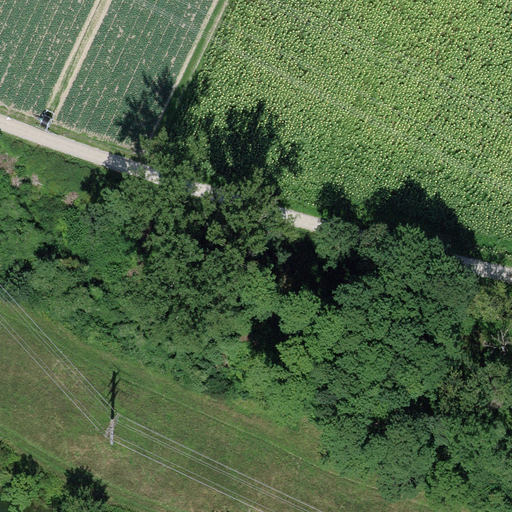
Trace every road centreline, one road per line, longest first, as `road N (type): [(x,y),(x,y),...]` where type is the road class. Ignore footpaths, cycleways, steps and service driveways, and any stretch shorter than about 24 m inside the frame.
road 1 (track): [(511,277),(227,198),(0,121)]
road 2 (unknown): [(442,511),(0,303)]
